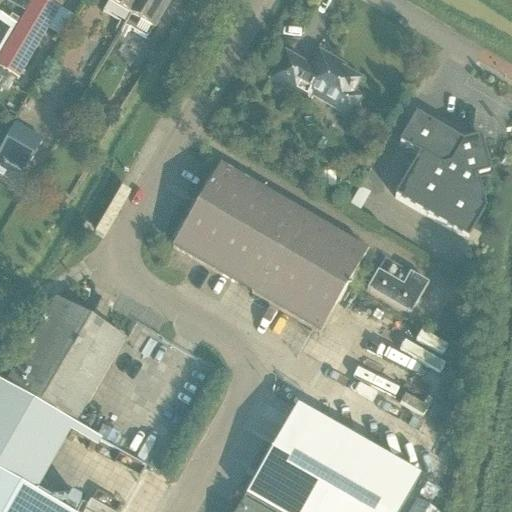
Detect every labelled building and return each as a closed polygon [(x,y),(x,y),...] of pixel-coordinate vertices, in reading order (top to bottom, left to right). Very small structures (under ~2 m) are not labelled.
[(18,29),(17,28),(0,57),(0,68),(20,80),(62,9),(46,0),(34,0),(19,27),(18,29)] [(7,0),(6,2),(25,13),(32,0),(7,0)] [(125,27),(141,0),(110,0),(107,6),(108,7),(103,14),(125,27)] [(151,32),(152,33),(171,0),(141,0),(125,27),(147,39),(151,32)] [(19,27),(1,16),(0,15),(0,54),(16,28),(17,28),(18,29),(19,27)] [(312,69),(286,55),(272,80),(308,101),(312,95),(351,118),(362,99),(353,94),(361,81),(335,66),(337,63),(321,54),(312,69)] [(480,140),(463,145),(417,118),(401,145),(408,149),(405,153),(419,161),(396,198),(465,239),(482,212),(473,179),(489,174),(480,140)] [(0,159),(25,174),(44,140),(15,124),(0,149),(0,159)] [(322,335),(368,254),(220,167),(173,248),(322,335)] [(335,173),(321,173),(321,186),(335,186),(335,173)] [(54,192),(48,202),(60,210),(66,200),(54,192)] [(90,239),(94,231),(95,231),(86,226),(81,234),(90,239)] [(403,287),(379,273),(368,291),(411,316),(429,285),(411,275),(403,287)] [(125,341),(81,315),(56,300),(6,386),(75,426),(125,341)] [(296,409),(245,499),(267,511),(400,511),(419,479),(296,409)] [(403,417),(399,424),(424,436),(427,428),(403,417)] [(135,445),(140,431),(119,424),(114,438),(135,445)] [(407,434),(403,444),(430,457),(435,447),(407,434)] [(30,461),(25,472),(45,480),(50,469),(30,461)] [(62,511),(0,476),(0,511),(62,511)] [(267,511),(245,499),(238,511),(267,511)]
